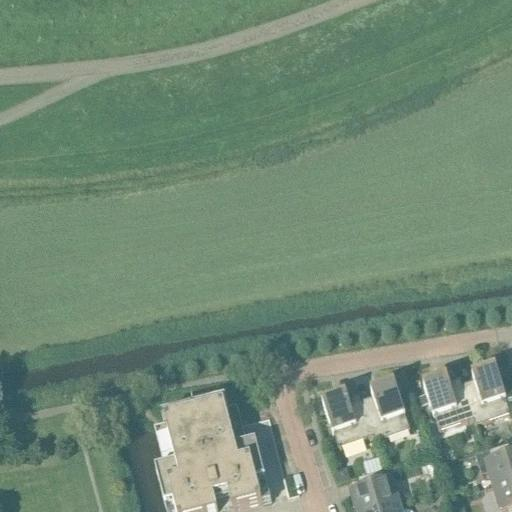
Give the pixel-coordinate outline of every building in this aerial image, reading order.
[(511,399),(506,402),(497,374),(473,382),(474,385),(463,388),(474,423),(476,429),(507,418),(509,425),(511,424),(511,399)] [(474,423),(463,388),(461,382),(449,386),(448,384),(425,392),(434,420),(434,419),(440,435),(474,423)] [(376,445),(411,433),(405,418),(406,418),(396,390),(372,399),(373,401),(362,405),(373,439),(376,445)] [(347,401),(324,409),(334,437),(334,436),(339,452),(373,439),(362,405),(360,399),(348,403),(347,401)] [(166,511),(175,509),(175,511),(217,511),(232,508),(233,511),(246,511),(272,505),(258,449),(249,452),(237,406),(154,427),(165,473),(157,475),(166,511)] [(495,490),(511,484),(511,446),(476,458),(482,478),(490,476),(495,490)] [(336,476),(339,486),(351,483),(348,472),(336,476)] [(353,496),(357,511),(382,511),(398,507),(391,484),(387,486),(383,474),(358,481),(362,493),(353,496)] [(511,511),(511,484),(495,490),(501,511),(505,511),(507,511),(511,511)]
